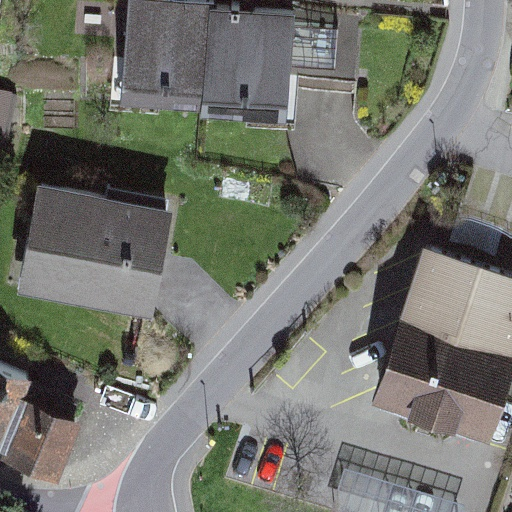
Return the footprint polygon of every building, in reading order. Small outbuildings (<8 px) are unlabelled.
[(203,97),(212,4),(212,0),(129,0),(123,82),(160,86),(159,93),(203,97)] [(212,4),(203,97),(203,102),(247,106),(248,98),(285,101),(293,11),(212,4)] [(148,313),(165,212),(43,191),(26,292),(148,313)] [(511,382),(511,275),(419,251),(378,409),(497,439),(511,382)] [(0,470),(7,474),(46,380),(0,360),(0,470)] [(66,498),(107,404),(46,380),(7,474),(66,498)]
